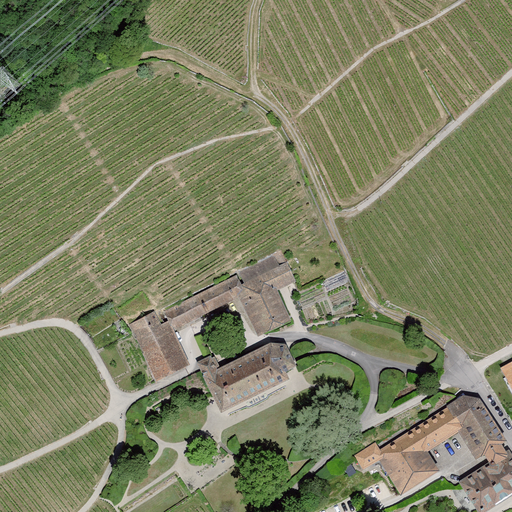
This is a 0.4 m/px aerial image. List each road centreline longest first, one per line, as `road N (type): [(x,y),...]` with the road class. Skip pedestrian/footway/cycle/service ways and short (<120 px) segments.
road 1 (track): [(259,0),(255,95),(288,125),(358,282),(376,305),(420,321),(467,373)]
road 2 (track): [(0,294),(68,246),(154,163),(270,128)]
road 3 (track): [(82,511),(120,444),(114,391),(66,324),(0,334)]
road 4 (unclassified): [(467,373),(346,439),(276,511)]
road 5 (track): [(511,73),(376,196),(329,220)]
road 6 (track): [(244,347),(233,324),(218,320),(192,332),(193,369),(118,409)]
road 7 (track): [(0,471),(118,409)]
